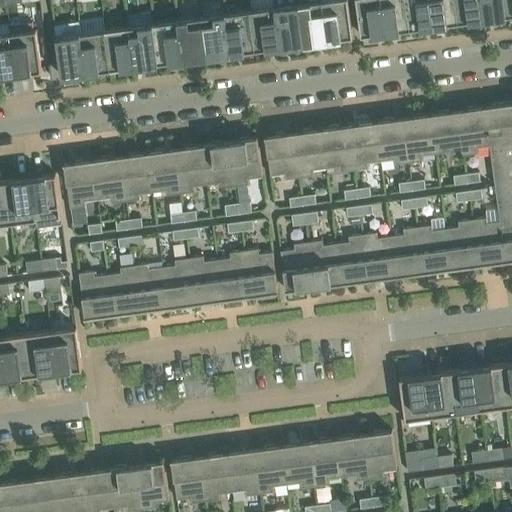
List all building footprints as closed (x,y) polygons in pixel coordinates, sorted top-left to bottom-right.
[(298,0),(298,2),(304,42),(328,39),(322,0),(298,0)] [(353,36),(348,0),(322,0),(328,39),(353,36)] [(386,31),(382,0),(356,0),(361,35),(386,31)] [(410,28),(406,0),(382,0),(386,31),(410,28)] [(435,25),(431,0),(406,0),(410,28),(435,25)] [(459,21),(455,0),(431,0),(435,25),(459,21)] [(483,18),(480,0),(455,0),(459,21),(483,18)] [(507,15),(504,0),(480,0),(483,18),(507,15)] [(304,42),(298,2),(274,6),(280,46),(304,42)] [(280,46),(274,6),(250,9),(256,49),(280,46)] [(256,49),(250,9),(226,12),(231,52),(256,49)] [(231,52),(226,12),(202,16),(207,56),(231,52)] [(207,56),(202,16),(178,19),(183,59),(207,56)] [(183,59),(178,19),(154,22),(159,62),(183,59)] [(13,31),(10,32),(15,68),(28,67),(29,72),(42,70),(36,28),(34,29),(33,20),(12,23),(13,31)] [(159,62),(154,22),(130,25),(135,65),(159,62)] [(135,65),(130,25),(105,29),(111,69),(135,65)] [(111,69),(105,29),(81,32),(87,72),(111,69)] [(15,68),(10,32),(0,33),(0,75),(4,75),(3,70),(15,68)] [(87,72),(81,32),(56,35),(61,75),(87,72)] [(511,100),(484,105),(490,145),(495,182),(511,179),(511,100)] [(490,145),(484,105),(468,107),(468,110),(458,111),(464,154),(478,152),(477,146),(490,145)] [(464,154),(458,111),(448,112),(448,110),(430,112),(436,152),(449,150),(450,155),(464,154)] [(436,152),(430,112),(413,114),(413,117),(403,118),(409,161),(423,159),(423,154),(436,152)] [(409,161),(403,118),(393,120),(393,117),(376,119),(381,159),(394,158),(395,163),(409,161)] [(381,159),(376,119),(358,122),(359,124),(349,126),(355,168),(369,166),(368,161),(381,159)] [(355,168),(349,126),(339,127),(338,124),(321,127),(327,167),(340,165),(340,170),(355,168)] [(327,167),(321,127),(304,129),(304,132),(294,133),(300,176),(314,174),(313,169),(327,167)] [(300,176),(294,133),(284,135),(284,132),(265,134),(271,174),(285,172),(286,178),(300,176)] [(263,175),(257,135),(239,138),(240,141),(229,142),(235,185),(250,183),(249,177),(263,175)] [(235,185),(229,142),(220,143),(219,141),(202,143),(207,183),(220,181),(221,187),(235,185)] [(207,183),(202,143),(185,145),(185,148),(175,149),(181,192),(195,190),(194,185),(207,183)] [(181,192),(175,149),(165,151),(165,148),(147,150),(153,190),(166,189),(166,194),(181,192)] [(153,190),(147,150),(130,153),(130,155),(120,157),(126,199),(140,198),(139,192),(153,190)] [(126,199),(120,157),(110,158),(110,156),(93,158),(98,198),(111,196),(112,201),(126,199)] [(98,198),(93,158),(75,160),(75,163),(67,164),(67,161),(64,162),(70,207),(85,205),(85,200),(98,198)] [(479,171),(467,172),(468,182),(481,180),(479,171)] [(468,182),(467,172),(454,174),(455,184),(468,182)] [(63,223),(56,173),(43,175),(43,176),(30,177),(36,218),(37,226),(63,223)] [(36,218),(30,177),(18,179),(18,178),(5,180),(11,221),(36,218)] [(425,178),(412,180),(413,189),(426,187),(425,178)] [(511,258),(511,179),(495,182),(500,219),(505,259),(511,258)] [(0,222),(11,221),(5,180),(0,180),(0,222)] [(413,189),(412,180),(399,182),(400,191),(413,189)] [(370,186),(357,187),(358,197),(371,195),(370,186)] [(358,197),(357,187),(344,189),(346,198),(358,197)] [(483,197),(482,188),(469,189),(470,199),(483,197)] [(470,199),(469,189),(456,191),(457,200),(470,199)] [(315,193),(302,195),(304,204),(316,202),(315,193)] [(304,204),(302,195),(290,196),(291,206),(304,204)] [(428,204),(427,195),(414,197),(415,206),(428,204)] [(415,206),(414,197),(401,199),(403,208),(415,206)] [(251,202),(238,203),(239,213),(252,211),(251,202)] [(239,213),(238,203),(225,205),(227,215),(239,213)] [(373,212),(372,203),(359,204),(361,214),(373,212)] [(361,214),(359,204),(347,206),(348,215),(361,214)] [(196,209),(183,211),(185,220),(197,218),(196,209)] [(319,219),(317,210),(305,212),(306,221),(319,219)] [(185,220),(183,211),(171,213),(172,222),(185,220)] [(306,221),(305,212),(292,213),(293,223),(306,221)] [(142,216),(129,218),(130,227),(143,226),(142,216)] [(505,259),(500,219),(488,221),(487,216),(473,218),(478,260),(489,259),(489,261),(505,259)] [(130,227),(129,218),(116,220),(117,229),(130,227)] [(478,260),(473,218),(458,220),(459,225),(446,227),(451,267),(469,264),(468,262),(478,260)] [(254,228),(253,219),(240,220),(242,230),(254,228)] [(242,230),(240,220),(228,222),(229,231),(242,230)] [(88,224),(89,233),(103,231),(101,222),(88,224)] [(451,267),(446,227),(433,228),(432,223),(418,225),(424,268),(434,266),(434,269),(451,267)] [(424,268),(418,225),(404,227),(404,232),(391,234),(397,274),(414,272),(414,269),(424,268)] [(200,235),(198,226),(186,228),(187,237),(200,235)] [(187,237),(186,228),(173,229),(174,239),(187,237)] [(33,244),(62,240),(61,230),(32,234),(33,244)] [(397,274),(391,234),(378,236),(377,230),(363,232),(369,275),(379,274),(380,276),(397,274)] [(369,275),(363,232),(349,234),(350,240),(337,241),(342,281),(359,279),(359,276),(369,275)] [(145,243),(144,233),(131,235),(132,245),(145,243)] [(132,245),(131,235),(118,237),(119,246),(132,245)] [(342,281),(337,241),(323,243),(323,238),(309,240),(315,282),(324,281),(325,284),(342,281)] [(105,248),(104,239),(90,241),(92,250),(105,248)] [(315,282),(309,240),(294,242),(295,247),(281,249),(286,289),(305,287),(304,284),(315,282)] [(279,290),(273,250),(259,252),(258,247),(244,249),(250,291),(260,290),(261,292),(279,290)] [(250,291),(244,249),(230,251),(231,256),(217,258),(223,298),(240,295),(240,293),(250,291)] [(223,298),(217,258),(204,259),(204,254),(189,256),(195,299),(206,297),(206,300),(223,298)] [(56,256),(41,258),(43,269),(58,267),(56,256)] [(195,299),(189,256),(175,258),(176,263),(163,265),(168,305),(186,303),(185,300),(195,299)] [(43,269),(41,258),(26,260),(28,272),(43,269)] [(168,305),(163,265),(150,267),(149,262),(135,263),(141,306),(151,305),(151,307),(168,305)] [(141,306),(135,263),(121,265),(121,271),(108,272),(114,312),(131,310),(131,307),(141,306)] [(114,312),(108,272),(95,274),(94,269),(79,271),(85,316),(88,316),(88,313),(96,312),(96,315),(114,312)] [(60,286),(59,275),(44,277),(45,289),(60,286)] [(45,289),(44,277),(29,279),(30,291),(45,289)] [(0,294),(11,293),(9,282),(0,283),(0,294)] [(82,367),(77,329),(77,325),(51,329),(56,370),(69,368),(69,369),(82,367)] [(56,370),(51,329),(26,332),(32,374),(44,372),(44,371),(56,370)] [(32,374),(26,332),(1,336),(6,376),(19,375),(19,376),(32,374)] [(511,403),(511,361),(501,363),(506,404),(511,403)] [(506,404),(501,363),(488,364),(489,365),(476,367),(482,408),(506,404)] [(482,408),(476,367),(463,369),(463,368),(451,370),(457,411),(482,408)] [(457,411),(451,370),(438,371),(439,372),(426,374),(432,415),(457,411)] [(432,415),(426,374),(414,376),(413,375),(400,377),(406,418),(432,415)] [(478,439),(508,440),(508,427),(478,426),(478,439)] [(397,468),(392,428),(374,431),(374,433),(364,435),(370,477),(385,475),(384,470),(397,468)] [(370,477),(364,435),(354,436),(354,433),(336,436),(342,476),(355,474),(356,479),(370,477)] [(342,476),(336,436),(319,438),(320,441),(310,442),(315,485),(330,483),(329,477),(342,476)] [(315,485),(310,442),(300,443),(299,441),(282,443),(287,483),(301,481),(301,486),(315,485)] [(287,483),(282,443),(265,445),(265,448),(255,449),(261,492),(275,490),(274,485),(287,483)] [(502,446),(487,448),(488,459),(503,457),(502,446)] [(261,492),(255,449),(245,451),(245,448),(227,450),(233,490),(246,488),(247,494),(261,492)] [(488,459),(487,448),(472,450),(473,461),(488,459)] [(233,490),(227,450),(210,453),(210,455),(201,457),(206,499),(220,497),(220,492),(233,490)] [(452,453),(437,455),(439,466),(454,464),(452,453)] [(206,499),(201,457),(190,458),(190,455),(172,458),(177,498),(191,496),(192,501),(206,499)] [(439,466),(437,455),(422,457),(423,468),(439,466)] [(169,499),(164,459),(146,462),(146,464),(136,466),(141,508),(156,506),(155,501),(169,499)] [(141,508),(136,466),(126,467),(126,464),(108,467),(113,507),(127,505),(128,510),(141,508)] [(506,476),(505,465),(489,467),(491,478),(506,476)] [(113,507),(108,467),(91,469),(92,472),(81,473),(86,511),(101,511),(101,508),(113,507)] [(491,478),(489,467),(474,469),(476,480),(491,478)] [(86,511),(81,473),(71,474),(71,472),(54,474),(58,511),(86,511)] [(457,483),(456,472),(440,474),(441,485),(457,483)] [(58,511),(54,474),(36,476),(37,479),(27,480),(30,511),(58,511)] [(441,485),(440,474),(425,476),(426,487),(441,485)] [(30,511),(27,480),(17,482),(16,479),(0,481),(4,511),(30,511)] [(385,494),(373,496),(374,505),(387,504),(385,494)] [(374,505),(373,496),(360,497),(361,507),(374,505)] [(331,501),(318,503),(319,511),(325,511),(332,511),(331,501)] [(319,511),(318,503),(305,505),(306,511),(319,511)]
